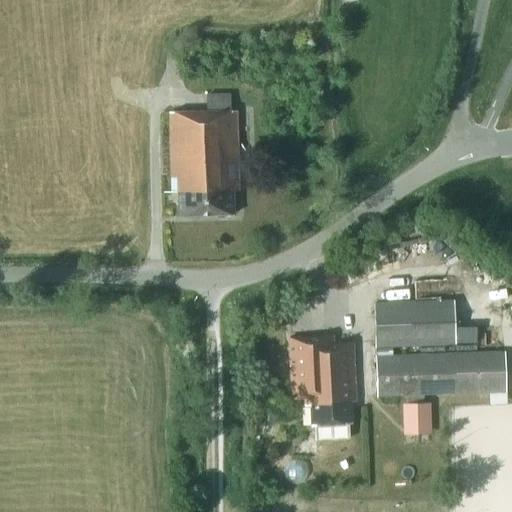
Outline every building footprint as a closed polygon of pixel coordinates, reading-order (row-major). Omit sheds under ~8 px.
[(178,193),(179,216),(233,215),(233,191),(239,191),(236,111),(169,113),(171,193),(178,193)] [(472,311),(472,300),(454,301),(454,311),(472,311)] [(392,346),(455,343),(454,301),(373,304),(375,346),(376,346),(392,346)] [(356,401),(353,343),(333,344),(333,335),(288,338),(291,399),(304,398),(304,406),(310,406),(311,426),(351,424),(350,402),(356,401)] [(376,357),(375,357),(377,397),(506,392),(505,352),(393,356),(392,346),(376,346),(376,357)] [(408,429),(427,428),(426,404),(407,404),(408,429)]
